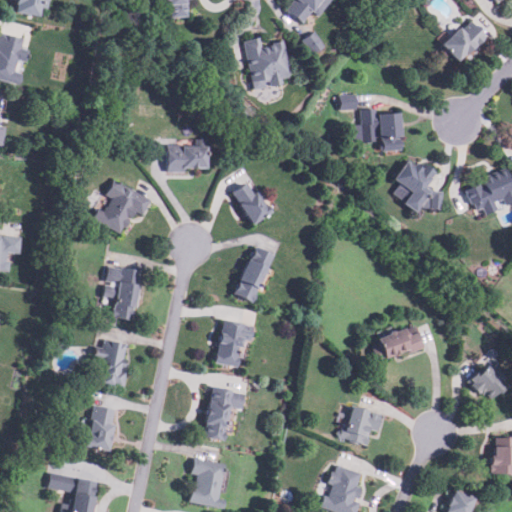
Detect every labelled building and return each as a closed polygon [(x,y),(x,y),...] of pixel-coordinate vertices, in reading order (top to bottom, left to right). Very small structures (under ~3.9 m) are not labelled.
[(44,0),(12,0),(11,11),(42,15),(44,0)] [(185,15),(184,0),(156,0),(157,1),(167,1),(168,15),(185,15)] [(308,11),(314,16),(326,0),(288,0),(282,8),(299,22),(308,11)] [(439,44),(455,60),(481,34),(465,18),(439,44)] [(300,38),(308,53),(322,45),(312,30),(300,38)] [(0,80),(12,84),(26,39),(0,31),(0,80)] [(287,76),(282,41),(259,44),(258,37),(241,39),(249,87),(280,82),(279,77),(287,76)] [(337,102),(337,109),(354,108),(354,101),(337,102)] [(397,111),(372,113),(371,107),(358,108),(359,123),(351,124),(352,140),(373,139),(377,139),(378,150),(400,149),(397,111)] [(203,168),(202,143),(164,144),(164,168),(203,168)] [(413,210),(419,201),(431,208),(440,195),(424,184),(431,172),(405,155),(390,179),(402,187),(395,198),(413,210)] [(465,183),(475,214),(511,201),(511,191),(505,170),(465,183)] [(92,220),(117,232),(129,209),(138,214),(147,198),(109,179),(101,193),(104,195),(92,220)] [(248,221),(266,210),(245,179),(228,191),(248,221)] [(0,269),(7,270),(8,260),(5,260),(5,251),(18,252),(19,236),(0,234),(0,269)] [(250,301),(268,252),(249,245),(230,293),(250,301)] [(136,269),(104,265),(100,296),(110,298),(108,316),(129,319),(136,269)] [(211,362),(234,366),(238,338),(247,339),(249,322),(219,317),(211,362)] [(419,345),(412,326),(404,329),(403,326),(367,339),(375,361),(419,345)] [(128,345),(99,337),(91,366),(86,365),(83,377),(117,386),(128,345)] [(465,379),(484,400),(504,381),(484,361),(465,379)] [(242,390),(207,386),(201,437),(222,439),(226,405),(239,407),(242,390)] [(80,444),(103,450),(113,409),(90,403),(80,444)] [(367,430),(373,432),(378,412),(346,404),(338,438),(363,444),(367,430)] [(489,473),(511,473),(511,430),(510,430),(510,435),(489,435),(489,473)] [(220,507),(222,498),(218,497),(223,462),(190,457),(183,501),(220,507)] [(350,511),(362,472),(330,463),(318,507),(335,511),(350,511)] [(87,511),(93,481),(47,473),(45,488),(61,491),(57,511),(87,511)] [(464,511),(469,495),(448,489),(442,511),(464,511)]
